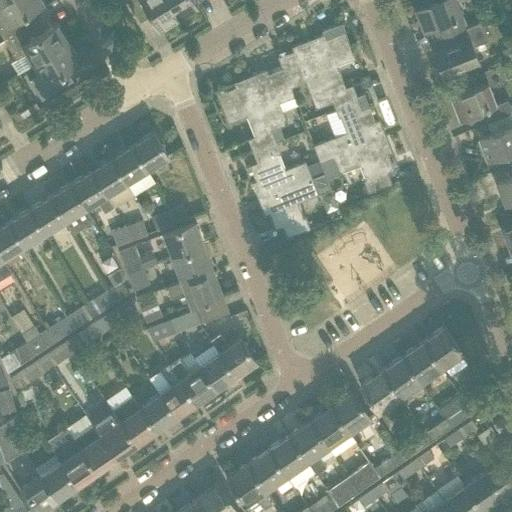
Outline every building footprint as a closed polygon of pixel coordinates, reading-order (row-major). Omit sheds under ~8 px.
[(42,0),(0,0),(0,10),(2,14),(0,15),(0,32),(4,39),(30,23),(24,13),(43,1),(42,0)] [(126,0),(136,15),(146,8),(158,28),(178,16),(167,0),(126,0)] [(167,0),(178,16),(197,4),(194,0),(167,0)] [(427,0),(428,2),(415,7),(424,30),(435,25),(439,36),(466,25),(456,0),(427,0)] [(466,25),(439,36),(444,47),(432,52),(441,74),(480,59),(473,43),(488,37),(481,20),(466,25)] [(30,23),(4,39),(16,58),(11,61),(17,72),(32,62),(68,41),(56,21),(36,33),(30,23)] [(322,33),(307,39),(328,92),(344,85),(336,65),(355,58),(349,42),(344,30),(343,29),(344,29),(341,21),(321,29),(322,33)] [(277,54),(289,84),(304,78),(315,107),(331,100),(333,104),(356,95),(356,94),(352,83),(344,85),(328,92),(307,39),(291,45),(292,49),(278,55),(277,54)] [(68,41),(32,62),(39,73),(29,79),(41,98),(67,82),(60,72),(80,60),(68,41)] [(511,43),(501,48),(505,60),(507,60),(511,57),(511,43)] [(265,68),(249,75),(270,129),(279,125),(287,122),(278,101),(294,95),(289,84),(277,54),(276,54),(281,67),(267,73),(265,68)] [(217,91),(215,92),(227,122),(246,114),(254,135),(247,137),(252,150),(275,140),(270,129),(249,75),(233,81),(234,86),(217,93),(217,91)] [(480,85),(450,96),(459,119),(481,110),(485,121),(511,110),(507,98),(496,102),(493,94),(485,97),(480,85)] [(346,131),(312,144),(318,158),(323,171),(325,177),(338,172),(337,171),(331,157),(331,156),(385,134),(378,117),(374,119),(368,105),(373,103),(372,102),(368,104),(363,92),(356,94),(356,95),(333,104),(338,117),(340,117),(346,131)] [(511,110),(485,121),(490,132),(478,137),(487,159),(511,149),(511,110)] [(279,125),(270,129),(275,140),(283,137),(279,125)] [(146,167),(150,165),(167,154),(152,131),(132,143),(146,167)] [(385,134),(331,156),(331,157),(337,171),(357,163),(364,179),(363,179),(367,191),(391,182),(386,170),(398,166),(397,165),(393,166),(387,152),(392,150),(385,134)] [(256,161),(245,165),(245,166),(250,165),(255,179),(251,181),(258,198),(311,177),(311,176),(306,162),(305,160),(284,168),(278,153),(280,152),(275,140),(252,150),(256,161)] [(146,167),(132,143),(111,156),(125,180),(146,167)] [(111,156),(91,169),(105,193),(114,205),(134,193),(125,180),(111,156)] [(318,158),(306,162),(311,176),(323,171),(318,158)] [(511,162),(510,164),(511,169),(511,174),(496,181),(504,204),(511,200),(511,162)] [(105,193),(91,169),(70,182),(84,205),(105,193)] [(311,177),(258,198),(264,214),(268,212),(274,226),(270,228),(270,229),(281,225),(286,236),(309,227),(304,215),(302,216),(296,201),(318,193),(330,188),(325,177),(323,171),(311,176),(311,177)] [(70,182),(50,194),(64,218),(72,230),(92,218),(84,205),(70,182)] [(64,218),(50,194),(29,207),(43,231),(64,218)] [(166,209),(171,223),(187,217),(182,204),(166,209)] [(43,231),(29,207),(8,220),(23,243),(43,231)] [(166,209),(163,210),(150,215),(155,229),(171,223),(166,209)] [(127,225),(132,238),(148,232),(143,218),(127,225)] [(8,220),(0,224),(0,253),(2,256),(23,243),(8,220)] [(193,220),(175,227),(163,232),(172,256),(203,244),(193,220)] [(132,238),(127,225),(111,231),(116,244),(132,238)] [(511,226),(502,230),(511,253),(511,252),(511,226)] [(134,243),(118,249),(127,273),(143,267),(134,243)] [(203,244),(172,256),(181,280),(212,268),(203,244)] [(2,256),(0,253),(0,275),(10,270),(2,256)] [(143,267),(127,273),(133,288),(149,282),(143,267)] [(212,268),(181,280),(166,285),(170,296),(185,291),(190,304),(221,292),(212,268)] [(120,278),(107,287),(115,299),(128,290),(120,278)] [(107,287),(92,297),(92,298),(100,309),(115,299),(107,287)] [(130,294),(105,311),(110,321),(113,325),(136,310),(130,294)] [(223,297),(204,304),(194,308),(199,321),(228,310),(223,297)] [(155,299),(139,305),(145,321),(161,315),(155,299)] [(79,305),(66,313),(67,314),(75,325),(87,317),(79,305)] [(22,308),(10,315),(21,332),(25,340),(26,341),(34,352),(54,339),(46,326),(38,331),(33,324),(22,308)] [(194,308),(179,314),(184,327),(199,321),(194,308)] [(105,311),(91,320),(99,334),(113,325),(110,321),(105,311)] [(66,313),(46,326),(54,339),(75,325),(67,314),(66,313)] [(163,320),(149,326),(154,339),(168,333),(163,320)] [(443,325),(422,339),(440,365),(461,351),(443,325)] [(77,330),(63,338),(64,340),(73,352),(85,343),(77,330)] [(239,336),(229,343),(220,330),(211,337),(220,349),(235,372),(254,359),(239,336)] [(63,338),(49,348),(50,349),(58,361),(73,352),(64,340),(63,338)] [(440,365),(422,339),(402,353),(420,379),(440,365)] [(25,340),(0,356),(7,371),(34,352),(26,341),(25,340)] [(213,342),(194,355),(199,363),(215,386),(235,372),(220,349),(218,350),(213,342)] [(190,350),(170,363),(173,367),(195,400),(215,386),(199,363),(190,350)] [(420,379),(402,353),(381,368),(399,394),(403,401),(412,394),(408,388),(420,379)] [(37,356),(23,365),(32,379),(46,370),(37,356)] [(169,362),(159,368),(160,370),(170,384),(160,390),(176,413),(195,400),(173,367),(170,363),(169,362)] [(23,365),(9,374),(10,376),(18,388),(32,379),(23,365)] [(399,394),(381,368),(359,383),(377,409),(399,394)] [(123,386),(105,396),(109,405),(128,395),(123,386)] [(9,388),(0,390),(0,411),(0,413),(15,408),(9,388)] [(369,415),(362,405),(351,389),(330,404),(348,430),(369,415)] [(160,390),(140,404),(156,427),(176,413),(160,390)] [(466,402),(472,411),(485,401),(480,393),(466,402)] [(156,427),(140,404),(133,395),(113,408),(120,418),(136,441),(156,427)] [(472,411),(466,402),(446,417),(452,425),(472,411)] [(330,404),(310,418),(328,444),(336,455),(356,441),(348,430),(330,404)] [(112,406),(101,413),(91,420),(93,424),(116,455),(136,441),(120,418),(113,408),(112,406)] [(17,411),(3,420),(12,432),(25,424),(17,411)] [(445,415),(424,430),(430,440),(452,425),(446,417),(445,415)] [(470,417),(456,426),(462,435),(476,425),(470,417)] [(498,431),(506,425),(500,417),(492,422),(498,431)] [(310,418),(288,433),(306,459),(306,458),(316,473),(326,466),(316,452),(328,444),(310,418)] [(3,420),(0,422),(0,447),(4,460),(22,447),(12,432),(3,420)] [(116,455),(93,424),(74,437),(96,469),(116,455)] [(497,438),(487,424),(477,431),(487,445),(497,438)] [(462,435),(456,426),(443,436),(448,444),(462,435)] [(424,430),(398,448),(405,457),(430,440),(424,430)] [(288,433),(268,447),(286,472),(295,485),(315,471),(306,458),(306,459),(288,433)] [(96,469),(74,437),(54,451),(60,459),(76,483),(96,469)] [(394,442),(387,447),(391,453),(387,456),(393,465),(405,457),(398,448),(394,442)] [(361,464),(348,473),(359,489),(379,475),(373,466),(359,446),(351,451),(361,464)] [(293,482),(286,472),(268,447),(247,462),(273,500),(274,499),(265,487),(275,480),(281,490),(293,482)] [(413,456),(419,464),(433,455),(427,447),(413,456)] [(511,458),(507,452),(491,463),(485,467),(503,492),(511,485),(511,458)] [(387,456),(373,466),(379,475),(393,465),(387,456)] [(419,464),(413,456),(392,471),(397,480),(419,464)] [(60,459),(39,473),(56,496),(76,483),(60,459)] [(273,500),(247,462),(225,476),(248,509),(260,500),(264,506),(273,500)] [(485,467),(463,482),(481,507),(503,492),(485,467)] [(2,471),(0,471),(0,486),(1,490),(12,486),(2,471)] [(392,471),(370,486),(376,494),(387,487),(389,491),(400,483),(397,480),(392,471)] [(56,496),(39,473),(19,487),(35,511),(56,496)] [(348,473),(327,488),(329,490),(338,504),(359,489),(348,473)] [(237,511),(228,499),(217,482),(197,496),(207,511),(237,511)] [(474,511),(481,507),(463,482),(442,497),(451,511),(474,511)] [(400,483),(389,491),(395,499),(406,492),(400,483)] [(376,494),(370,486),(357,496),(363,504),(376,494)] [(15,490),(3,494),(8,511),(25,505),(15,490)] [(329,490),(309,505),(312,510),(313,511),(326,511),(338,504),(329,490)] [(207,511),(197,496),(176,511),(207,511)] [(451,511),(442,497),(420,511),(451,511)] [(307,503),(294,511),(313,511),(312,510),(309,505),(307,503)]
